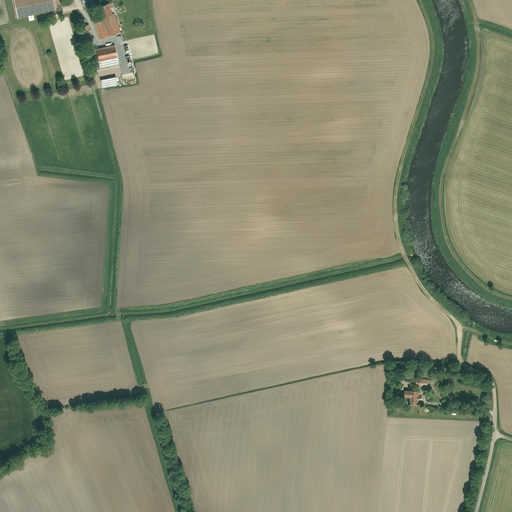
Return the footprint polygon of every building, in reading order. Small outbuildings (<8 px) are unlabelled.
[(16,0),(21,19),(65,9),(62,0),(16,0)] [(114,3),(102,8),(113,37),(125,32),(114,3)] [(95,25),(101,40),(110,36),(104,21),(95,25)] [(81,27),(84,36),(92,33),(89,24),(81,27)] [(95,51),(99,70),(121,65),(117,46),(95,51)] [(102,81),(103,88),(119,85),(117,79),(102,81)] [(405,391),(405,397),(411,397),(411,402),(419,402),(419,400),(422,400),(422,396),(419,396),(420,391),(405,391)]
